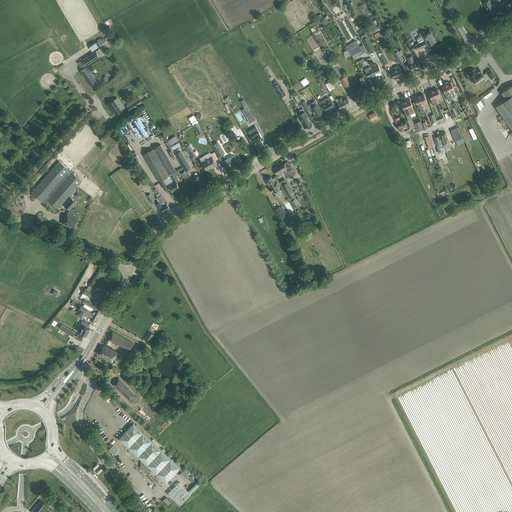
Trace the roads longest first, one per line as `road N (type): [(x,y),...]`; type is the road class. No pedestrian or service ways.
road 1 (tertiary): [(130,272),(155,228),(176,212),(472,47)]
road 2 (unknown): [(0,212),(82,114),(70,67),(83,47)]
road 3 (unclassified): [(137,511),(79,420),(90,384),(76,371)]
road 4 (unclassified): [(130,272),(0,213)]
